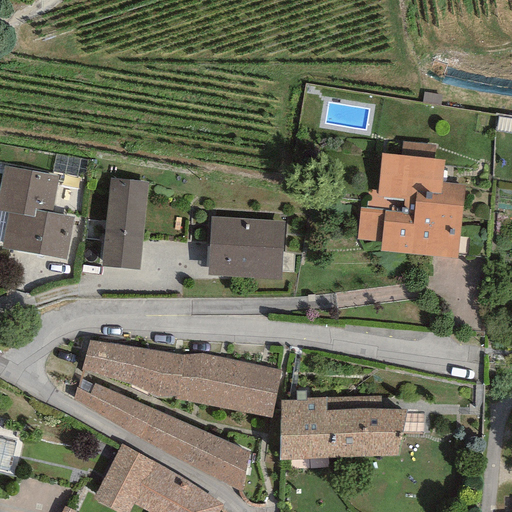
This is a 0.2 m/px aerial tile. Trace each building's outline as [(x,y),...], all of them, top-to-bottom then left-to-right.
[(380,251),(456,259),(463,185),(441,183),(443,160),(432,159),(434,145),(402,142),(401,156),(381,154),(377,191),(367,190),(365,208),(360,207),(356,239),(381,242),(380,251)] [(65,259),(73,218),(51,214),(58,176),(5,167),(0,194),(0,210),(10,212),(3,248),(65,259)] [(109,178),(102,267),(138,270),(147,184),(147,181),(109,178)] [(284,220),(210,217),(207,276),(281,280),(284,220)] [(89,341),(81,370),(131,385),(155,396),(177,396),(184,356),(131,348),(89,341)] [(200,355),(184,356),(177,396),(176,400),(271,418),(280,371),(200,355)] [(241,493),(248,452),(152,409),(94,384),(93,385),(78,378),(72,400),(139,439),(241,493)] [(279,461),(327,458),(325,398),(306,398),(306,391),(294,391),(295,400),(280,401),(279,461)] [(327,458),(397,455),(405,410),(379,409),(380,397),(325,398),(327,458)] [(93,499),(116,511),(128,511),(133,505),(155,462),(121,445),(93,499)] [(218,511),(222,505),(187,482),(155,462),(133,505),(146,511),(218,511)]
